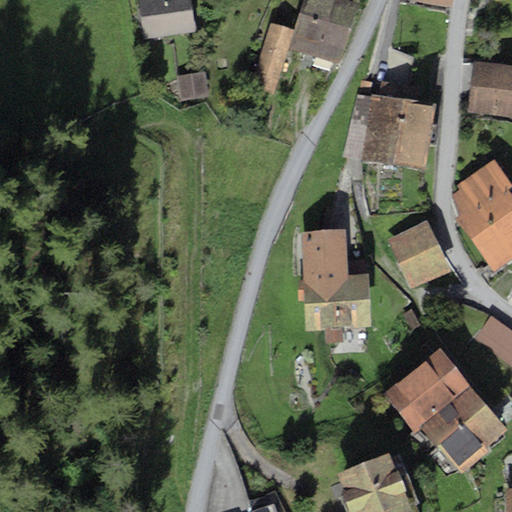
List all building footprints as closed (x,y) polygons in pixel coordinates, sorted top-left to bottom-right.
[(137,0),(143,39),(194,32),(189,0),(137,0)] [(341,64),(359,3),(348,0),(303,0),(295,29),(270,22),(251,87),(274,94),(288,48),(341,64)] [(511,64),(474,61),(469,112),(511,116),(511,64)] [(204,71),(176,76),(180,100),(208,96),(204,71)] [(380,100),(374,99),(366,155),(421,163),(429,106),(416,104),(418,88),(383,83),(380,100)] [(459,218),(506,186),(510,183),(494,159),(456,185),(459,190),(451,195),(459,218)] [(511,194),(506,186),(459,218),(457,219),(493,272),(511,258),(511,194)] [(426,226),(391,242),(411,284),(446,268),(426,226)] [(345,229),(301,232),(303,279),(297,279),(298,301),(304,300),(306,330),(324,329),(325,343),(343,341),(342,327),(370,326),(367,273),(364,273),(364,259),(347,260),(345,229)] [(511,331),(492,316),(474,340),(511,367),(511,331)] [(439,347),(383,394),(414,431),(421,426),(470,385),(439,347)] [(438,446),(487,405),(470,385),(421,426),(438,446)] [(487,405),(438,446),(458,471),(508,430),(487,405)] [(387,452),(337,472),(352,511),(400,511),(411,508),(387,452)]
